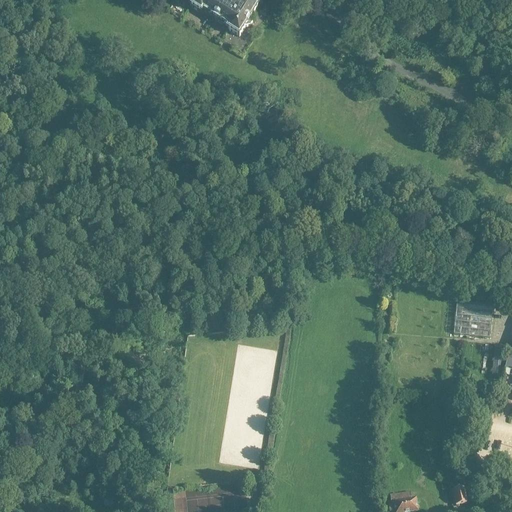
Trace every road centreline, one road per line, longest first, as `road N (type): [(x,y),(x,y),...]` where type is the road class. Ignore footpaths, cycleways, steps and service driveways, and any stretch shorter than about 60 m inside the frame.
road 1 (track): [(0,188),(168,228),(232,191),(277,204),(310,201),(354,170),(401,68)]
road 2 (track): [(1,511),(31,450),(75,407),(117,332),(185,304),(250,305)]
road 3 (track): [(80,511),(81,487),(117,433),(116,407),(95,371)]
